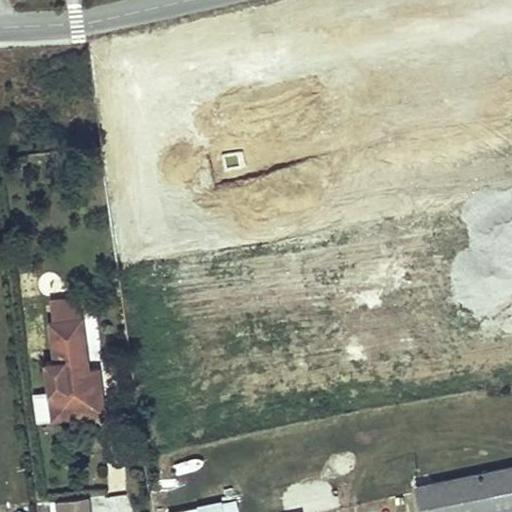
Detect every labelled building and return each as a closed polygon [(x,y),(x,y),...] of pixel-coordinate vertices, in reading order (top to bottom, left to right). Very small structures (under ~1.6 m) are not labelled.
[(143,38),(96,43),(100,79),(147,74),(143,38)] [(305,104),(188,119),(198,201),(432,172),(429,147),(455,144),(458,164),(511,157),(511,150),(509,126),(511,125),(511,48),(478,53),(478,51),(301,73),(305,104)] [(108,223),(136,221),(131,139),(103,141),(108,223)] [(48,301),(57,364),(48,366),(51,399),(60,397),(64,423),(96,418),(93,393),(103,391),(101,372),(91,374),(80,297),(48,301)] [(93,393),(96,418),(106,416),(103,391),(93,393)] [(60,397),(51,399),(55,424),(64,423),(60,397)] [(511,466),(417,487),(422,511),(493,511),(511,508),(511,466)] [(88,511),(87,499),(59,502),(59,511),(88,511)]
